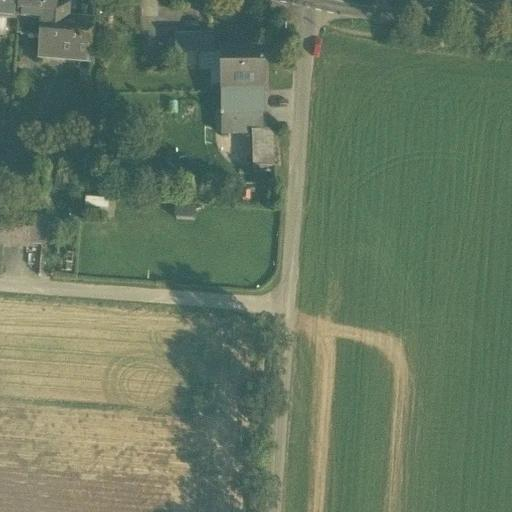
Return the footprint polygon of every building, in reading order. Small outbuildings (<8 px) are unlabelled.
[(0,0),(0,21),(17,23),(24,23),(23,33),(31,34),(32,29),(39,30),(36,59),(54,60),(55,54),(74,55),(74,61),(78,61),(79,25),(62,23),(63,12),(55,11),(55,0),(0,0)] [(78,61),(79,62),(80,55),(80,50),(86,50),(85,56),(92,56),(94,26),(79,25),(78,61)] [(176,39),(176,56),(200,56),(212,56),(211,38),(176,39)] [(213,89),(221,89),(220,55),(212,56),(200,56),(200,74),(212,74),(213,89)] [(221,89),(222,94),(263,93),(262,55),(220,55),(221,89)] [(263,93),(222,94),(222,139),(251,137),(251,135),(265,134),(264,93),(263,93)] [(251,135),(251,137),(253,172),(274,171),(272,134),(265,134),(251,135)] [(31,222),(3,220),(0,219),(0,247),(1,248),(29,250),(31,222)]
